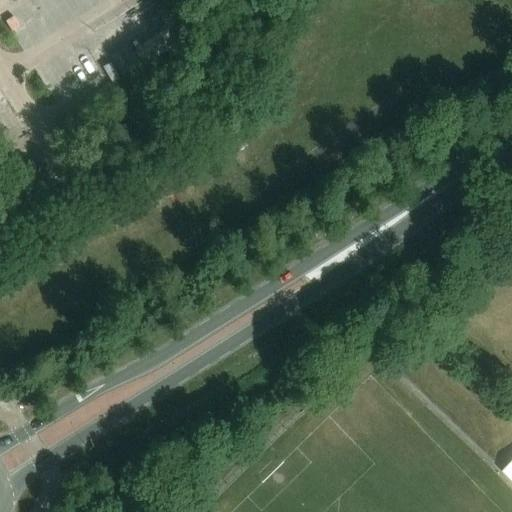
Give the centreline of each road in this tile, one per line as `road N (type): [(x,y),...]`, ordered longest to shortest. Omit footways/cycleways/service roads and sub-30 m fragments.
road 1 (primary): [(0,470),(511,146)]
road 2 (unclassified): [(75,191),(200,101),(240,37),(248,0)]
road 3 (unclassified): [(75,191),(0,68)]
